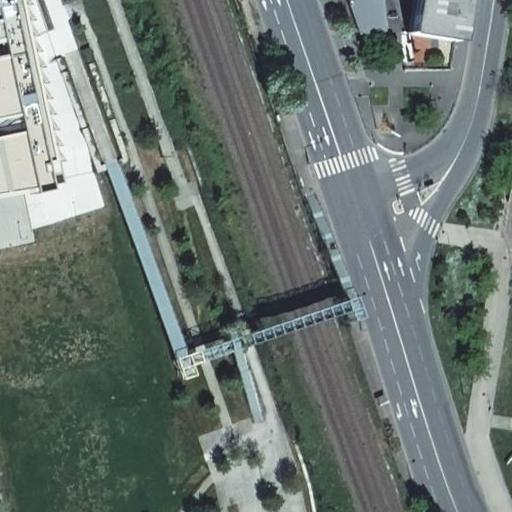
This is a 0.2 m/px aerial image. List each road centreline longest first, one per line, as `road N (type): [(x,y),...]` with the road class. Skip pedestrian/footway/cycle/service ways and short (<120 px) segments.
road 1 (tertiary): [(389,297),(468,156),(481,83)]
road 2 (secondary): [(465,511),(389,297)]
road 3 (secondary): [(355,199),(287,0)]
road 4 (tertiary): [(481,83),(450,147),(355,199)]
